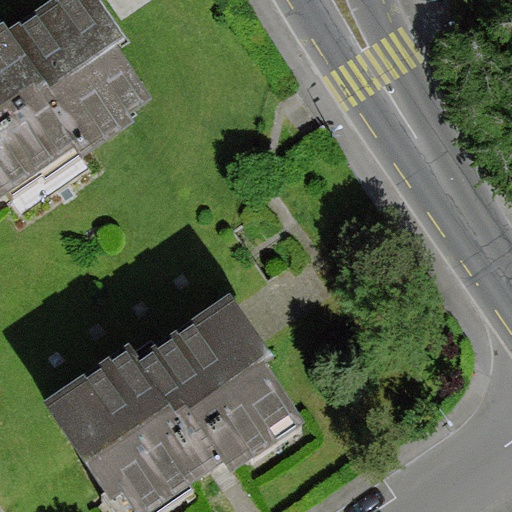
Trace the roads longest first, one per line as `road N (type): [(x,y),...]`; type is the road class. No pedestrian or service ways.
road 1 (primary): [(320,0),(443,186)]
road 2 (primary): [(443,186),(364,0)]
road 3 (primary): [(511,291),(443,186)]
